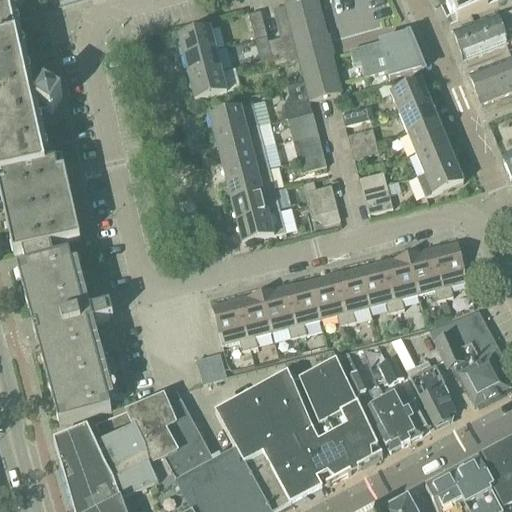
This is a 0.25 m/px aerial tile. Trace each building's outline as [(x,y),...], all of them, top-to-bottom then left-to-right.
[(95,333),(93,327),(109,323),(106,311),(90,315),(87,304),(94,302),(88,282),(76,285),(69,259),(53,263),(51,252),(80,245),(64,176),(58,178),(56,167),(45,170),(10,16),(12,9),(20,0),(0,0),(0,200),(13,260),(23,258),(25,270),(17,272),(36,344),(37,348),(51,401),(55,417),(59,430),(111,416),(96,360),(108,357),(103,337),(96,338),(95,333)] [(457,25),(488,11),(498,6),(495,0),(457,0),(445,6),(446,7),(451,17),(453,16),(457,25)] [(284,9),(292,39),(298,64),(309,105),(309,106),(340,98),(315,1),(284,9)] [(453,36),(458,51),(511,30),(511,15),(497,21),(497,20),(453,36)] [(248,19),(255,44),(267,41),(260,16),(248,19)] [(511,30),(458,51),(464,65),(508,49),(507,47),(511,45),(511,30)] [(183,62),(215,54),(209,32),(178,41),(183,62)] [(292,39),(279,42),(286,68),(298,64),(292,39)] [(369,69),(415,56),(408,39),(349,55),(353,69),(354,69),(355,73),(361,71),(362,76),(370,74),(369,69)] [(274,71),(286,68),(279,42),(268,45),(274,71)] [(215,54),(183,62),(189,84),(221,75),(215,54)] [(423,74),(415,56),(369,69),(370,74),(362,76),(361,71),(355,73),(357,81),(363,79),(364,83),(387,76),(389,84),(423,74)] [(511,63),(469,80),(474,92),(479,90),(480,93),(511,81),(509,77),(511,75),(511,63)] [(221,75),(189,84),(194,105),(226,97),(221,75)] [(511,97),(511,75),(509,77),(511,81),(480,93),(479,90),(474,92),(481,109),(511,97)] [(399,118),(429,106),(420,85),(390,98),(399,118)] [(36,102),(37,109),(38,108),(51,117),(62,99),(45,89),(36,102)] [(309,106),(309,105),(284,112),(287,124),(312,117),(309,106)] [(429,106),(399,118),(407,139),(437,126),(429,106)] [(209,120),(214,142),(246,134),(258,131),(252,109),(209,120)] [(369,125),(366,113),(341,119),(344,131),(369,125)] [(292,145),(317,138),(312,117),(287,124),(292,145)] [(437,126),(407,139),(415,159),(446,146),(437,126)] [(214,142),(220,163),(251,155),(246,134),(214,142)] [(347,141),(350,153),(375,147),(372,134),(347,141)] [(292,145),(298,166),(323,160),(317,138),(292,145)] [(446,146),(415,159),(424,179),(454,167),(446,146)] [(378,158),(375,147),(350,153),(353,164),(378,158)] [(257,177),(251,155),(220,163),(225,185),(257,177)] [(509,180),(511,179),(511,159),(502,164),(509,180)] [(323,160),(298,166),(301,178),(326,171),(323,160)] [(454,167),(424,179),(416,182),(425,203),(463,187),(454,167)] [(225,185),(231,206),(262,198),(257,177),(225,185)] [(358,183),(361,195),(386,189),(383,177),(358,183)] [(392,213),(386,189),(361,195),(367,220),(392,213)] [(305,197),(309,209),(334,202),(331,190),(305,197)] [(231,206),(236,227),(268,219),(262,198),(231,206)] [(334,202),(309,209),(312,220),(337,214),(334,202)] [(280,216),(268,219),(236,227),(242,249),(285,238),(280,216)] [(457,248),(432,255),(444,304),(452,302),(450,292),(467,288),(457,248)] [(437,306),(444,304),(432,255),(407,261),(417,300),(434,296),(437,306)] [(407,261),(383,267),(396,317),(404,314),(401,305),(417,300),(407,261)] [(388,319),(396,317),(383,267),(359,273),(369,313),(385,309),(388,319)] [(359,273),(334,280),(347,329),(355,327),(352,317),(369,313),(359,273)] [(339,331),(347,329),(334,280),(310,286),(320,325),(336,321),(339,331)] [(310,286),(285,292),(298,342),(306,340),(303,330),(320,325),(310,286)] [(285,292),(261,298),(271,338),(288,334),(290,344),(298,342),(285,292)] [(261,298),(236,305),(249,354),(257,352),(255,342),(271,338),(261,298)] [(241,356),(249,354),(236,305),(211,311),(222,351),(239,346),(241,356)] [(477,317),(451,328),(491,403),(509,393),(491,361),(499,357),(477,317)] [(457,379),(474,412),(491,403),(451,328),(430,336),(442,366),(447,375),(455,370),(458,378),(457,379)] [(226,383),(220,359),(196,365),(203,390),(226,383)] [(312,433),(295,442),(322,493),(382,461),(361,417),(336,362),(291,386),(312,433)] [(415,395),(410,385),(408,380),(403,382),(394,363),(379,371),(388,390),(397,386),(404,401),(415,395)] [(427,365),(414,372),(406,376),(408,380),(410,385),(432,374),(427,365)] [(342,374),(355,401),(365,396),(351,369),(342,374)] [(410,385),(415,395),(420,404),(434,433),(449,425),(447,420),(455,416),(448,403),(450,403),(445,391),(444,392),(435,373),(410,385)] [(312,433),(291,386),(287,377),(215,417),(235,455),(248,478),(267,467),(291,510),(322,493),(295,442),(312,433)] [(389,457),(408,448),(422,440),(419,436),(428,432),(414,404),(405,409),(398,397),(393,400),(391,396),(383,400),(378,392),(369,397),(375,409),(366,414),(389,457)] [(248,478),(235,455),(222,462),(220,458),(211,463),(213,467),(213,468),(180,407),(168,413),(163,400),(126,416),(53,446),(71,511),(287,511),(291,510),(267,467),(248,478)] [(511,511),(511,461),(505,449),(483,461),(494,481),(488,484),(503,511),(511,511)] [(483,461),(447,480),(464,511),(503,511),(488,484),(494,481),(483,461)] [(464,511),(447,480),(425,491),(434,511),(464,511)] [(388,511),(412,511),(407,502),(388,511)]
